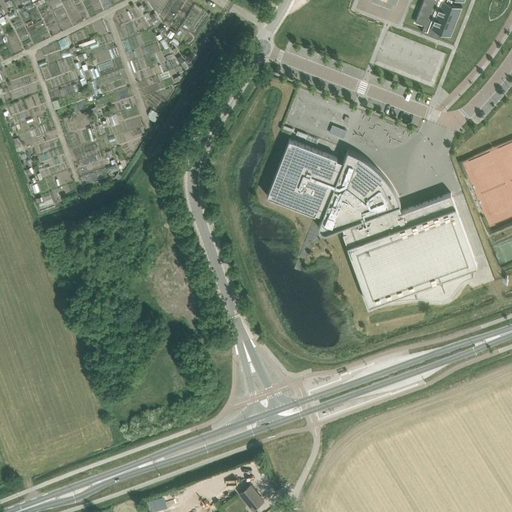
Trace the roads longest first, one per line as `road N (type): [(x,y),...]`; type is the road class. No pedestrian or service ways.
road 1 (unclassified): [(239,326),(190,174),(195,150),(258,46)]
road 2 (residential): [(258,46),(454,121),(497,84),(511,59)]
road 3 (secondary): [(273,424),(508,332)]
road 4 (secondary): [(508,332),(277,410)]
road 5 (secondary): [(142,466),(273,424)]
road 6 (secondary): [(259,417),(142,466)]
